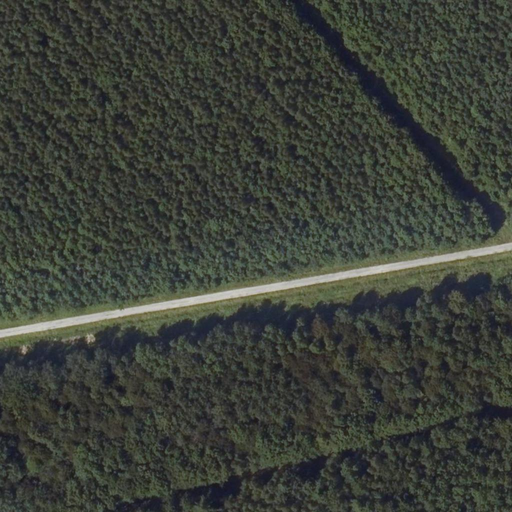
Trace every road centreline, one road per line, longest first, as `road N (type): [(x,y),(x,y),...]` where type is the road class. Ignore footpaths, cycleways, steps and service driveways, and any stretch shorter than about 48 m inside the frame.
road 1 (track): [(0,335),(511,247)]
road 2 (track): [(511,412),(141,511)]
road 3 (track): [(511,243),(296,0)]
